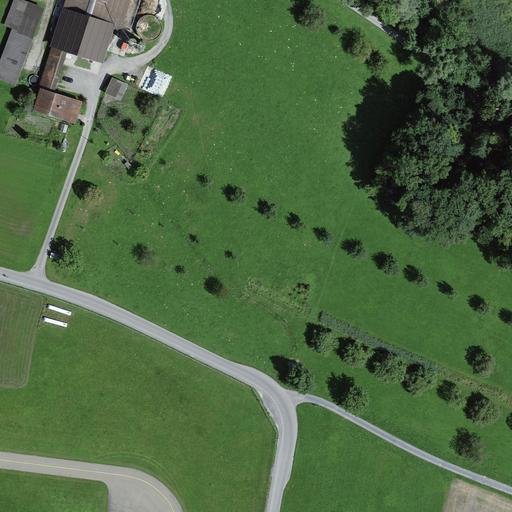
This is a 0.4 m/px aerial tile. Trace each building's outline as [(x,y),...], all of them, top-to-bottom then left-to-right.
[(130,0),(68,0),(52,48),(101,64),(112,28),(121,31),(130,0)] [(43,12),(16,1),(6,27),(15,30),(0,67),(0,78),(14,84),(43,12)] [(136,29),(152,42),(166,26),(150,13),(136,29)] [(128,86),(113,80),(106,96),(121,103),(128,86)] [(81,104),(40,91),(34,113),(74,125),(81,104)]
